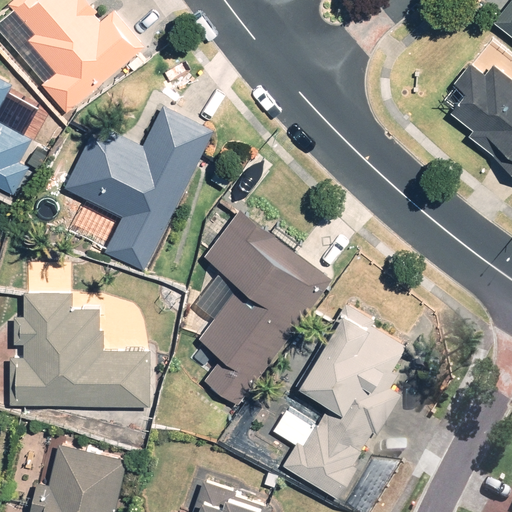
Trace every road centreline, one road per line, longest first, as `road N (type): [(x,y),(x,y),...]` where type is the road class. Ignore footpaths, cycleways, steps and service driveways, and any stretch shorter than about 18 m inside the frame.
road 1 (residential): [(511,275),(415,204),(298,89)]
road 2 (residential): [(511,361),(438,511)]
road 3 (residential): [(389,0),(298,89)]
